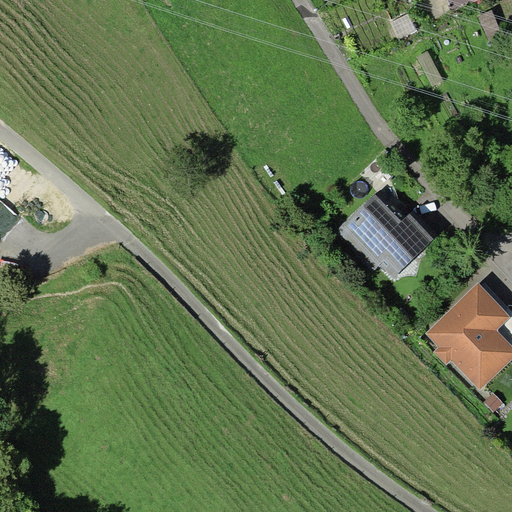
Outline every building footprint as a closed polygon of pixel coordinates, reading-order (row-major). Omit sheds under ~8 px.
[(469,0),(448,0),(452,8),(469,0)] [(492,11),(479,16),(489,40),(502,34),(492,11)] [(417,30),(409,13),(390,22),(399,39),(417,30)] [(444,80),(428,51),(417,57),(433,86),(444,80)] [(405,217),(380,190),(337,230),(374,269),(379,264),(392,278),(438,235),(413,210),(405,217)] [(482,286),(479,283),(426,333),(439,347),(434,352),(447,365),(451,361),(480,390),(511,359),(511,345),(497,329),(510,316),(505,311),(509,308),(485,283),(482,286)] [(504,403),(493,392),(484,402),(494,412),(504,403)]
